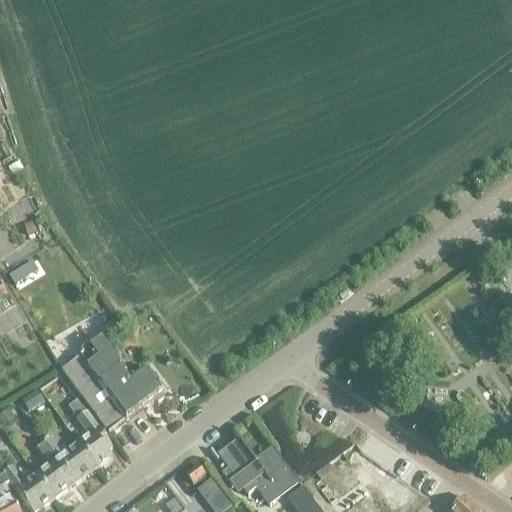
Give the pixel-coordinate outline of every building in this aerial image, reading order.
[(18,164),(8,170),(12,177),(23,171),(18,164)] [(32,225),(23,227),(27,237),(35,235),(32,225)] [(18,272),(8,278),(14,287),(24,281),(18,272)] [(101,343),(98,346),(146,409),(152,405),(158,406),(164,401),(164,396),(165,395),(146,371),(130,382),(101,343)] [(98,346),(80,359),(128,423),(146,409),(98,346)] [(128,423),(80,359),(61,373),(108,436),(125,424),(125,425),(128,423)] [(27,415),(42,405),(35,394),(20,404),(27,415)] [(77,404),(68,410),(74,418),(83,412),(77,404)] [(8,412),(0,416),(0,427),(3,433),(17,425),(8,412)] [(111,451),(85,416),(77,422),(89,439),(78,447),(96,472),(111,461),(106,454),(111,451)] [(51,441),(44,446),(56,463),(75,488),(96,472),(78,447),(63,457),(51,441)] [(299,487),(273,451),(255,464),(240,444),(218,459),(228,473),(221,477),(231,490),(237,485),(247,498),(256,491),(269,509),(299,487)] [(48,468),(34,479),(53,504),(75,488),(56,463),(44,446),(36,451),(48,468)] [(41,511),(53,504),(34,479),(23,487),(11,470),(2,476),(2,477),(9,486),(28,511),(41,511)] [(192,488),(203,480),(197,472),(186,480),(192,488)] [(0,511),(16,511),(5,488),(9,486),(2,477),(0,478),(0,511)] [(211,484),(197,495),(205,505),(219,494),(211,484)] [(289,502),(296,511),(317,511),(302,491),(289,502)] [(476,511),(464,500),(451,511),(476,511)] [(173,501),(164,507),(168,511),(179,511),(181,511),(173,501)]
